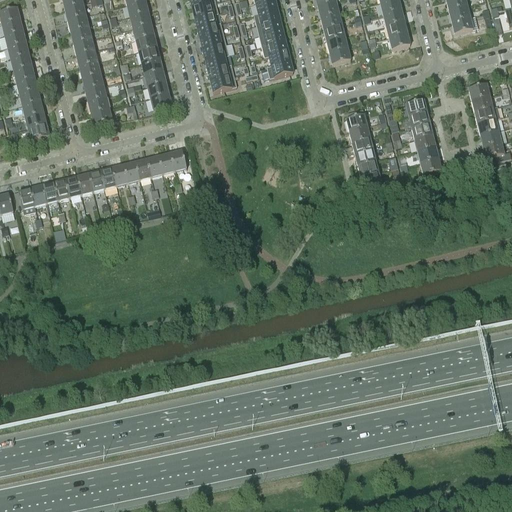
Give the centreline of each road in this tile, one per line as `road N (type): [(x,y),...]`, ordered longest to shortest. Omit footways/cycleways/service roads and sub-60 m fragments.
road 1 (motorway): [(511,362),(0,469)]
road 2 (motorway): [(0,501),(511,395)]
road 3 (residential): [(169,0),(199,121),(75,155)]
road 4 (residential): [(291,0),(315,95),(326,101),(439,72)]
road 5 (residential): [(75,155),(37,0)]
